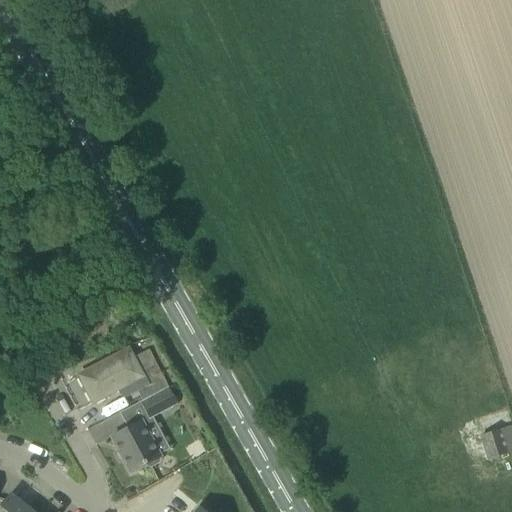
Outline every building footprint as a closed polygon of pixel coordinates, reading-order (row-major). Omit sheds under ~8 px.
[(129,347),(75,376),(92,407),(118,393),(120,395),(128,398),(138,392),(135,387),(146,381),(145,378),(129,347)] [(69,366),(58,372),(61,378),(72,373),(69,366)] [(146,381),(135,387),(138,392),(143,401),(168,388),(160,374),(146,381)] [(143,401),(139,403),(149,420),(177,405),(168,388),(143,401)] [(111,438),(130,474),(146,465),(147,467),(150,467),(158,463),(158,461),(158,459),(160,458),(141,422),(111,438)] [(511,428),(511,426),(477,433),(483,459),(511,452),(511,428)] [(0,507),(0,511),(26,511),(28,510),(10,496),(0,507)]
